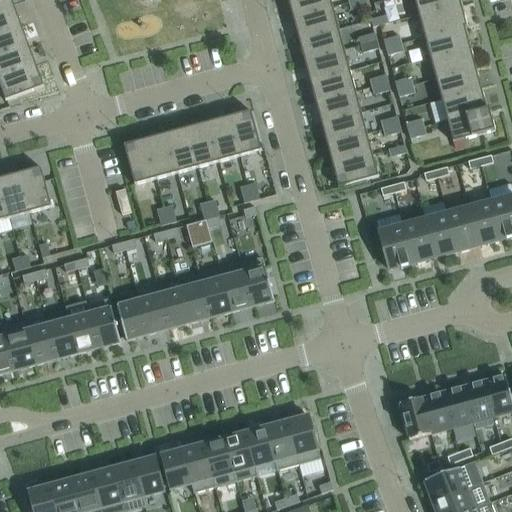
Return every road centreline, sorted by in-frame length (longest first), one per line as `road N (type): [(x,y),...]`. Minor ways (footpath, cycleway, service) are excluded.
road 1 (residential): [(343,346),(252,63)]
road 2 (residential): [(343,346),(64,423)]
road 3 (residential): [(252,63),(80,114)]
road 4 (residential): [(343,346),(397,511)]
road 5 (residential): [(80,114),(39,0)]
